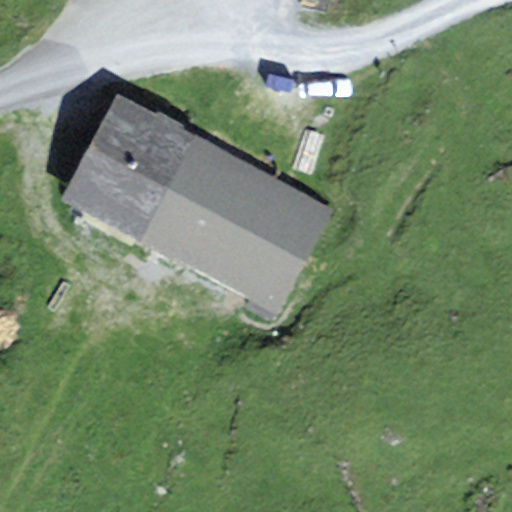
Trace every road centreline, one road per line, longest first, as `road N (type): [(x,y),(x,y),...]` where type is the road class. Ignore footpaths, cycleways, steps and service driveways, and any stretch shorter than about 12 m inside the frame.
road 1 (track): [(467,0),(338,51),(192,41),(225,0)]
road 2 (tertiary): [(0,95),(71,67),(192,41)]
